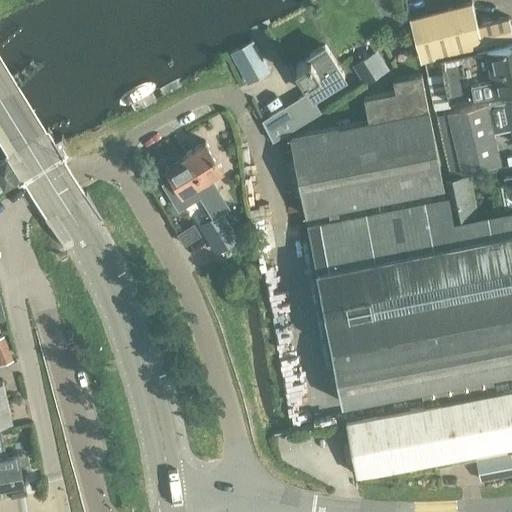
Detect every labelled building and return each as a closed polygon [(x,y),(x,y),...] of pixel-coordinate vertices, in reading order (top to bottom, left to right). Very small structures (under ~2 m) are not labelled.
[(421,58),(482,43),(477,24),(472,2),(411,17),(421,58)] [(477,24),(482,43),(511,35),(511,28),(509,16),(477,24)] [(254,41),(231,54),(248,83),(270,71),(254,41)] [(443,72),(428,75),(434,109),(451,106),(449,100),(511,88),(511,43),(440,57),(443,72)] [(313,95),(344,76),(325,45),(309,55),(310,57),(297,65),(305,78),(304,79),(313,95)] [(373,53),(354,65),(366,83),(384,71),(373,53)] [(290,136),(306,215),(444,188),(422,73),(393,79),(395,91),(363,97),(368,121),(290,136)] [(506,101),(487,105),(493,130),(511,126),(511,128),(511,97),(506,99),(506,101)] [(284,105),(262,118),(276,141),(298,127),(284,105)] [(449,174),(461,171),(461,170),(500,162),(493,130),(487,105),(449,113),(449,112),(436,115),(449,174)] [(223,169),(206,141),(186,153),(221,211),(229,206),(211,177),(223,169)] [(173,177),(163,182),(179,208),(201,195),(213,216),(221,211),(186,153),(176,159),(174,157),(168,161),(169,163),(166,165),(173,177)] [(13,171),(5,157),(0,159),(0,178),(0,179),(13,171)] [(478,214),(470,173),(445,178),(448,196),(449,196),(454,219),(478,214)] [(511,173),(503,175),(505,181),(500,182),(505,208),(511,206),(511,173)] [(420,386),(424,406),(495,393),(491,372),(511,367),(511,213),(447,226),(442,198),(307,225),(331,346),(342,401),(420,386)] [(201,235),(194,223),(188,227),(178,233),(180,236),(185,244),(188,243),(201,235)] [(2,334),(0,335),(0,356),(3,362),(14,357),(2,334)] [(0,399),(9,398),(4,379),(0,379),(0,399)] [(347,421),(350,441),(356,472),(435,457),(437,465),(477,457),(478,457),(476,449),(511,442),(511,389),(495,393),(424,406),(347,421)] [(0,420),(13,418),(9,398),(0,399),(0,420)] [(2,428),(0,428),(0,483),(0,486),(25,481),(20,453),(7,455),(2,428)] [(511,470),(509,453),(477,459),(481,479),(511,473),(511,470)]
